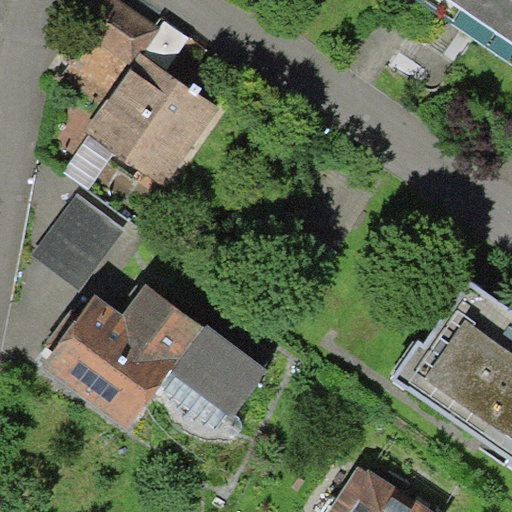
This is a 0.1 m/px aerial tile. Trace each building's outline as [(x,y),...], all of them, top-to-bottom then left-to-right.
[(139,30),(95,0),(94,0),(76,26),(121,57),(139,30)] [(511,0),(428,0),(511,57),(511,0)] [(201,107),(132,59),(77,138),(146,186),(201,107)] [(511,307),(467,276),(395,379),(511,460),(511,307)] [(134,291),(108,327),(77,304),(32,366),(113,424),(143,384),(150,389),(140,401),(197,443),(253,367),(196,326),(190,333),(134,291)] [(417,511),(361,474),(350,467),(326,502),(330,504),(324,511),(417,511)]
